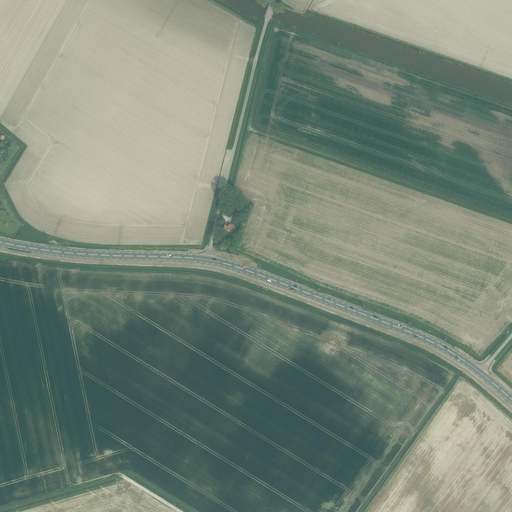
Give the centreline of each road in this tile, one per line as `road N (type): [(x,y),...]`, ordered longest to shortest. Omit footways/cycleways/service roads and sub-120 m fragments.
road 1 (primary): [(207,259),(412,333),(479,372)]
road 2 (unclassified): [(207,259),(271,6)]
road 3 (primary): [(0,242),(207,259)]
